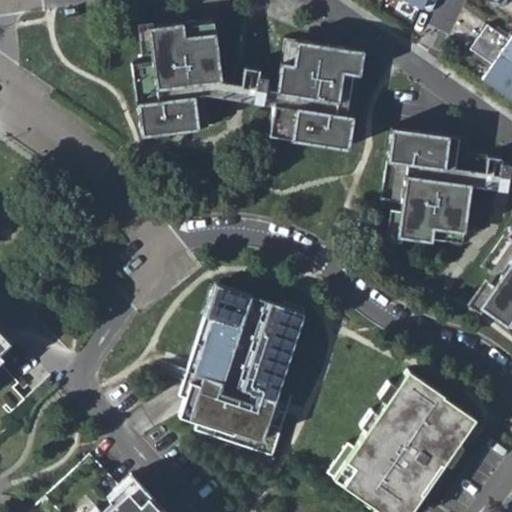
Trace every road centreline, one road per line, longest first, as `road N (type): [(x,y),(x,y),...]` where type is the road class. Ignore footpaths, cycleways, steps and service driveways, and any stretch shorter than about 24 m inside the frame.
road 1 (residential): [(511,385),(481,353),(393,318),(337,271),(291,246),(236,233),(159,239)]
road 2 (residential): [(159,239),(94,358),(91,392),(190,511)]
road 3 (residential): [(159,239),(145,234),(71,148),(20,110),(4,78),(0,17)]
road 4 (residential): [(429,80),(314,0)]
